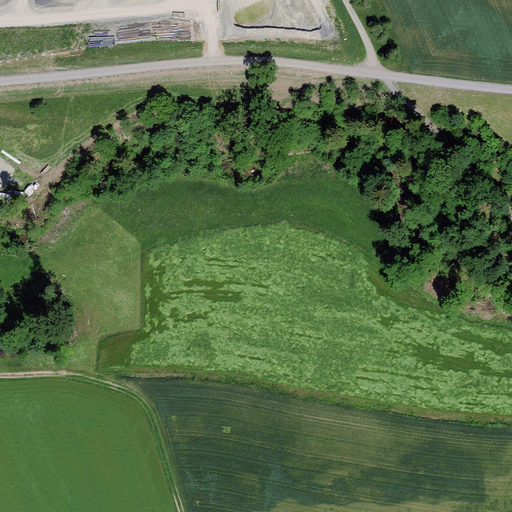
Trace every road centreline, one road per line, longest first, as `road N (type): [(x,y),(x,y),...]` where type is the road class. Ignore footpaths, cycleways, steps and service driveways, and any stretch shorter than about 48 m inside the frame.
road 1 (track): [(0,82),(210,65),(378,72),(511,91)]
road 2 (track): [(183,511),(145,407),(128,393),(74,379),(0,377)]
